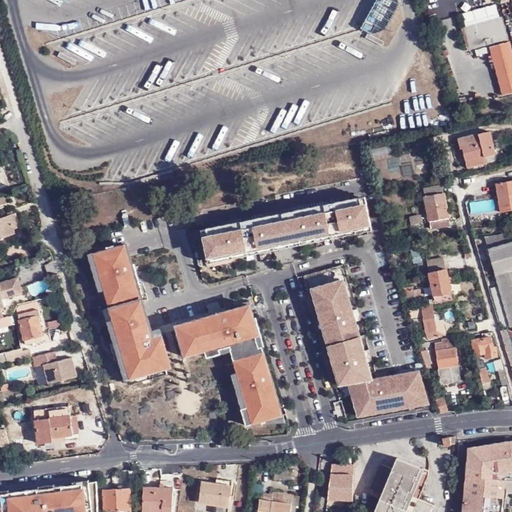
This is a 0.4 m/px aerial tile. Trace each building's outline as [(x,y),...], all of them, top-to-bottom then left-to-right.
[(503,41),(507,40),(501,18),(460,29),(467,52),(503,41)] [(511,57),(508,43),(504,44),(489,49),(503,96),(511,93),(511,57)] [(489,132),(458,140),(461,150),(463,149),(468,170),(487,165),(485,158),(495,155),(489,132)] [(511,181),(497,184),(501,207),(511,205),(511,181)] [(442,186),(423,189),(433,230),(451,227),(442,186)] [(366,197),(202,230),(209,263),(258,253),(298,245),(339,237),(373,230),(366,197)] [(0,240),(16,235),(14,230),(21,228),(16,215),(3,219),(0,212),(0,240)] [(421,218),(410,220),(411,227),(423,224),(421,218)] [(511,270),(511,232),(486,237),(497,275),(511,270)] [(128,387),(169,374),(164,355),(168,353),(162,332),(157,334),(135,274),(138,273),(136,267),(135,264),(133,265),(127,244),(114,248),(113,246),(98,250),(99,253),(88,256),(99,292),(104,290),(113,322),(108,324),(114,344),(111,346),(115,361),(120,359),(128,387)] [(453,300),(451,292),(445,258),(427,261),(435,295),(436,299),(436,304),(453,300)] [(511,270),(497,275),(499,284),(511,328),(511,327),(511,270)] [(27,285),(32,296),(50,288),(45,277),(27,285)] [(4,296),(22,291),(19,279),(0,284),(0,319),(4,319),(1,310),(0,306),(0,300),(3,300),(5,299),(4,296)] [(358,419),(431,406),(420,370),(388,376),(374,379),(368,359),(356,317),(345,279),(310,289),(339,388),(348,386),(358,419)] [(502,330),(511,328),(499,284),(490,287),(502,330)] [(407,302),(421,300),(418,287),(409,289),(408,287),(406,287),(407,289),(405,290),(407,302)] [(214,314),(175,326),(184,359),(206,353),(208,359),(232,352),(238,374),(232,375),(248,427),(266,422),(267,424),(286,423),(277,394),(251,304),(214,314)] [(433,307),(423,308),(427,333),(437,332),(434,315),(433,307)] [(437,332),(427,333),(428,340),(447,337),(444,321),(440,322),(439,314),(434,315),(437,332)] [(25,340),(43,336),(39,318),(20,322),(25,340)] [(501,331),(509,360),(511,359),(511,352),(505,330),(501,331)] [(491,338),(495,337),(494,332),(483,334),(484,338),(473,340),(476,356),(486,354),(487,358),(498,356),(496,348),(493,348),(491,338)] [(460,374),(455,338),(442,340),(442,344),(435,345),(441,377),(442,386),(461,383),(460,374)] [(21,351),(5,355),(7,363),(22,359),(21,351)] [(432,365),(428,351),(423,353),(426,366),(432,365)] [(73,357),(43,365),(48,384),(78,376),(73,357)] [(476,364),(482,385),(489,383),(486,368),(483,368),(481,363),(476,364)] [(511,399),(504,370),(497,371),(505,400),(511,399)] [(437,401),(440,414),(449,412),(445,399),(437,401)] [(36,412),(37,421),(71,418),(71,408),(36,412)] [(78,417),(71,418),(73,436),(80,435),(78,417)] [(53,438),(67,437),(73,437),(73,436),(71,418),(37,421),(40,445),(53,443),(53,438)] [(6,432),(0,432),(0,449),(11,448),(6,432)] [(444,440),(445,448),(455,446),(456,437),(455,437),(444,440)] [(511,479),(511,437),(467,445),(463,503),(462,511),(503,511),(507,480),(511,479)] [(418,511),(412,509),(408,508),(418,479),(422,481),(427,468),(399,457),(395,468),(382,464),(373,488),(386,493),(379,511),(418,511)] [(352,505),(353,464),(331,464),(326,504),(352,505)] [(291,470),(278,473),(280,479),(292,477),(291,470)] [(98,511),(95,479),(3,491),(5,511),(98,511)] [(233,483),(217,481),(203,479),(200,500),(215,502),(229,504),(230,504),(233,483)] [(414,503),(422,481),(418,479),(408,508),(412,509),(414,503)] [(132,511),(131,489),(105,491),(105,511),(119,511),(121,511),(120,511),(132,511)] [(173,511),(174,489),(145,489),(144,511),(173,511)] [(281,490),(281,495),(280,500),(291,501),(292,492),(281,490)] [(289,511),(291,501),(280,500),(281,495),(259,492),(256,511),(289,511)] [(228,511),(229,504),(215,502),(214,510),(228,511)]
